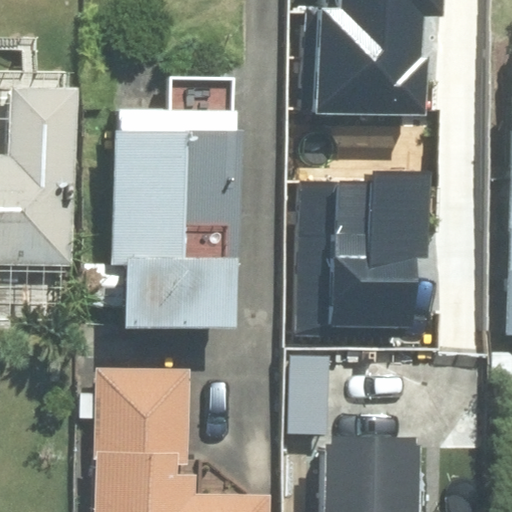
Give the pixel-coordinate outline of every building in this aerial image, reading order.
[(327,0),(317,0),(311,103),(434,111),(441,0),(337,0),(337,1),(327,0)] [(219,263),(215,76),(149,78),(150,108),(90,109),(96,329),(206,326),(205,264),(219,263)] [(0,267),(59,267),(57,83),(0,83),(0,267)] [(511,87),(483,88),(489,342),(511,341),(511,87)] [(299,187),(297,326),(418,327),(419,266),(434,266),(436,172),(383,172),(383,188),(299,187)] [(175,368),(83,367),(81,511),(257,511),(258,496),(173,495),(175,368)] [(397,511),(398,435),(298,433),(296,511),(397,511)]
